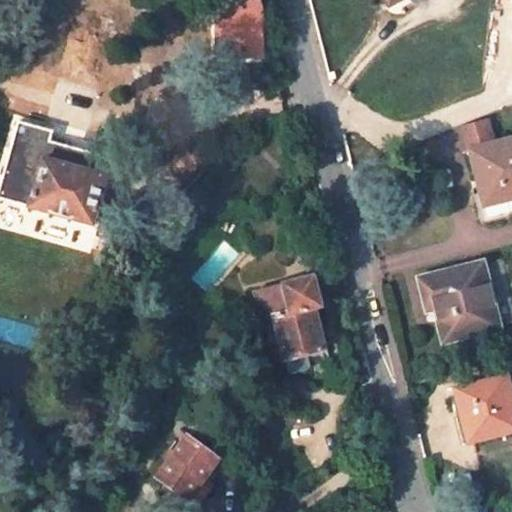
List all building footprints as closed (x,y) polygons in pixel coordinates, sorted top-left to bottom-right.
[(385,0),(388,5),(396,0),(397,0),(402,8),(416,0),(385,0)] [(218,1),(220,56),(260,55),(259,16),(255,1),(218,1)] [(51,132),(17,123),(0,187),(0,199),(91,225),(110,159),(49,142),(51,132)] [(487,217),(511,209),(511,139),(470,150),(479,188),(472,190),(477,212),(479,216),(487,217)] [(481,264),(421,280),(429,311),(436,309),(445,340),(498,327),(481,264)] [(312,278),(254,293),(261,319),(274,316),(289,371),(292,374),(310,369),(310,368),(307,355),(326,350),(315,307),(320,306),(312,278)] [(511,376),(456,391),(461,410),(466,409),(474,440),(511,430),(511,376)] [(217,460),(187,437),(157,478),(197,507),(212,486),(203,479),(217,460)]
